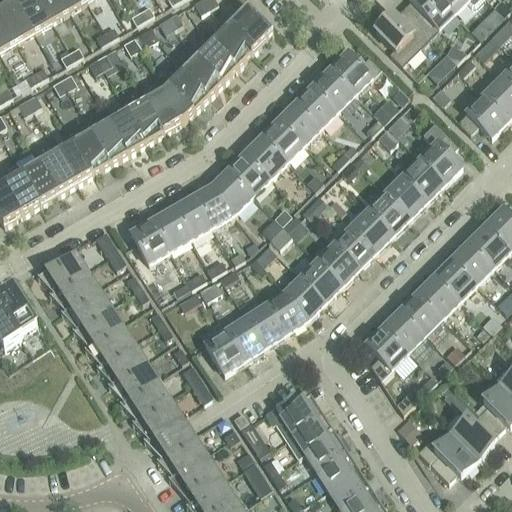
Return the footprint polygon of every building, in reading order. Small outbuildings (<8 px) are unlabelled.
[(53,28),(36,0),(24,0),(16,5),(35,38),(53,28)] [(70,18),(60,0),(36,0),(53,28),(70,18)] [(88,8),(83,0),(60,0),(70,18),(88,8)] [(182,5),(179,0),(171,0),(168,2),(173,11),(182,5)] [(211,0),(204,4),(211,16),(220,11),(213,0),(211,0)] [(432,45),(456,21),(434,0),(416,0),(410,6),(411,8),(403,16),(432,45)] [(471,13),(476,13),(486,3),(482,0),(434,0),(456,21),(467,10),(471,13)] [(211,16),(204,4),(195,9),(202,21),(211,16)] [(35,38),(16,5),(0,14),(0,18),(17,48),(35,38)] [(501,6),(495,12),(505,22),(511,15),(501,6)] [(141,18),(146,26),(155,21),(150,13),(141,18)] [(228,36),(253,61),(274,40),(250,15),(228,36)] [(432,45),(403,16),(395,23),(394,22),(377,39),(395,56),(391,60),(404,73),(432,45)] [(0,58),(17,48),(0,18),(0,58)] [(146,26),(141,18),(132,23),(137,32),(146,26)] [(169,24),(175,36),(184,31),(178,19),(169,24)] [(175,36),(169,24),(160,30),(167,41),(175,36)] [(511,28),(509,26),(492,43),(501,52),(511,40),(511,28)] [(472,38),(481,47),(490,37),(481,28),(472,38)] [(106,38),(111,47),(120,42),(115,33),(106,38)] [(214,50),(238,75),(253,61),(228,36),(214,50)] [(111,47),(106,38),(97,43),(102,52),(111,47)] [(133,45),(140,56),(149,51),(142,40),(133,45)] [(238,75),(214,50),(207,43),(192,57),(224,90),(238,75)] [(140,56),(133,45),(125,50),(131,62),(140,56)] [(70,58),(76,67),(84,62),(79,53),(70,58)] [(482,54),(476,60),(484,68),(490,62),(482,54)] [(460,56),(451,64),(457,69),(458,70),(466,62),(460,56)] [(224,90),(192,57),(177,72),(209,104),(224,90)] [(76,67),(70,58),(62,64),(67,72),(76,67)] [(353,62),(349,58),(331,76),(356,101),(382,76),(370,63),(361,71),(353,63),(353,62)] [(98,65),(105,77),(114,72),(107,60),(98,65)] [(105,77),(98,65),(89,71),(96,82),(105,77)] [(470,66),(458,78),(463,83),(476,71),(470,66)] [(177,72),(163,86),(170,93),(195,118),(209,104),(177,72)] [(35,79),(40,88),(49,82),(44,74),(35,79)] [(511,96),(511,75),(501,86),(511,96)] [(331,76),(314,93),(339,118),(356,101),(331,76)] [(40,88),(35,79),(26,84),(31,93),(40,88)] [(63,86),(69,97),(78,92),(72,81),(63,86)] [(69,97),(63,86),(54,91),(61,102),(69,97)] [(510,128),(511,126),(511,96),(501,86),(484,103),(510,128)] [(164,99),(147,109),(164,140),(185,128),(195,118),(170,93),(164,99)] [(314,93),(296,110),(322,135),(339,118),(314,93)] [(0,99),(5,108),(14,103),(9,94),(0,99)] [(451,105),(442,95),(434,102),(444,112),(451,105)] [(27,106),(34,118),(43,113),(36,101),(27,106)] [(164,140),(147,109),(142,101),(124,111),(147,150),(164,140)] [(510,128),(484,103),(458,129),(471,141),(480,133),(488,142),(492,146),(510,128)] [(389,105),(375,119),(385,129),(399,115),(389,105)] [(34,118),(27,106),(19,111),(25,123),(34,118)] [(414,108),(405,118),(414,127),(423,119),(424,118),(414,108)] [(305,152),(322,135),(296,110),(279,126),(305,152)] [(147,150),(124,111),(106,121),(129,160),(147,150)] [(129,160),(106,121),(89,131),(111,170),(129,160)] [(379,125),(367,136),(372,142),(384,130),(379,125)] [(288,169),(305,152),(279,126),(262,143),(288,169)] [(89,131),(71,141),(76,150),(94,181),(111,170),(89,131)] [(388,134),(379,143),(390,154),(399,146),(388,134)] [(421,166),(446,192),(464,174),(460,170),(460,171),(451,162),(459,153),(446,141),(421,166)] [(262,143),(245,160),(271,186),(288,169),(262,143)] [(58,160),(76,191),(94,181),(76,150),(58,160)] [(352,151),(345,158),(350,163),(357,156),(358,156),(352,150),(352,151)] [(53,152),(36,162),(41,171),(58,201),(76,191),(58,160),(53,152)] [(345,158),(333,170),(338,175),(350,163),(345,158)] [(254,202),(271,186),(245,160),(228,177),(254,202)] [(369,170),(360,162),(355,167),(363,176),(369,170)] [(429,209),(446,192),(421,166),(404,183),(429,209)] [(354,167),(342,179),(347,185),(360,173),(354,167)] [(23,181),(41,211),(58,201),(41,171),(23,181)] [(18,172),(0,182),(5,191),(23,222),(41,211),(23,181),(18,172)] [(228,177),(213,192),(234,221),(254,202),(228,177)] [(324,189),(315,180),(307,189),(316,197),(324,189)] [(404,183),(386,200),(412,226),(429,209),(404,183)] [(23,222),(5,191),(0,194),(0,224),(5,232),(23,222)] [(213,192),(194,202),(212,234),(234,221),(213,192)] [(395,243),(412,226),(386,200),(370,217),(395,243)] [(194,202),(173,215),(191,246),(212,234),(194,202)] [(336,206),(331,211),(341,222),(346,217),(336,206)] [(310,212),(303,218),(312,227),(318,220),(310,212)] [(173,215),(153,227),(171,258),(191,246),(173,215)] [(508,219),(504,215),(486,232),(511,258),(511,223),(508,219)] [(285,216),(276,224),(283,232),(292,223),(285,216)] [(370,217),(352,234),(378,260),(395,243),(370,217)] [(301,226),(296,220),(292,223),(283,232),(289,238),(301,226)] [(274,224),(262,236),(271,244),(282,233),(274,224)] [(149,271),(171,258),(153,227),(131,239),(134,244),(149,271)] [(486,232),(469,249),(495,275),(511,258),(486,232)] [(283,233),(271,244),(280,253),(291,242),(283,233)] [(361,277),(378,260),(352,234),(335,251),(361,277)] [(107,260),(117,254),(107,238),(96,245),(107,260)] [(469,249),(452,266),(478,292),(495,275),(469,249)] [(335,251),(318,268),(344,294),(361,277),(335,251)] [(269,252),(261,260),(269,268),(277,261),(269,252)] [(117,254),(107,260),(117,276),(127,270),(117,254)] [(242,257),(231,263),(235,270),(246,264),(242,257)] [(50,302),(89,277),(76,258),(38,283),(39,285),(40,284),(54,298),(49,301),(50,302)] [(257,264),(251,269),(262,282),(268,277),(257,264)] [(227,274),(222,265),(207,274),(212,283),(227,274)] [(461,309),(478,292),(452,266),(435,283),(461,309)] [(318,268),(301,285),(327,310),(344,294),(318,268)] [(236,275),(221,284),(225,291),(240,282),(236,275)] [(100,295),(89,277),(50,302),(51,303),(52,302),(65,316),(61,319),(62,320),(100,295)] [(207,286),(202,277),(187,285),(188,288),(192,294),(207,286)] [(294,278),(280,292),(286,300),(309,329),(327,310),(301,285),(294,278)] [(135,298),(142,294),(135,282),(128,287),(135,298)] [(444,326),(461,309),(435,283),(418,300),(444,326)] [(188,288),(173,296),(177,303),(192,294),(188,288)] [(201,297),(207,308),(222,299),(216,288),(201,297)] [(142,294),(135,298),(143,310),(150,306),(142,294)] [(112,313),(100,295),(62,320),(62,321),(64,320),(77,335),(73,337),(73,338),(112,313)] [(15,298),(0,307),(0,311),(22,345),(39,335),(15,298)] [(197,299),(180,309),(185,318),(202,308),(197,299)] [(286,300),(267,312),(287,343),(309,329),(286,300)] [(427,343),(444,326),(418,300),(401,317),(427,343)] [(503,305),(498,311),(506,320),(511,313),(511,308),(509,305),(503,305)] [(22,345),(0,311),(0,347),(5,356),(22,345)] [(267,356),(287,343),(267,312),(247,325),(267,356)] [(124,332),(112,313),(73,338),(74,339),(75,338),(89,353),(85,356),(85,357),(124,332)] [(410,360),(427,343),(401,317),(384,334),(410,360)] [(159,335),(166,331),(158,319),(151,323),(159,335)] [(493,322),(484,331),(493,340),(502,331),(493,322)] [(246,369),(267,356),(247,325),(227,338),(246,369)] [(166,331),(159,335),(166,347),(173,342),(166,331)] [(136,350),(124,332),(85,357),(86,358),(87,357),(101,371),(97,374),(97,375),(136,350)] [(383,387),(410,360),(384,334),(366,352),(369,355),(369,354),(379,364),(373,371),(383,387)] [(484,334),(477,340),(483,346),(490,340),(484,334)] [(225,383),(246,369),(227,338),(206,352),(222,377),(222,378),(225,383)] [(148,368),(136,350),(97,375),(98,376),(99,375),(113,389),(108,392),(109,393),(148,368)] [(458,353),(448,362),(456,370),(466,360),(458,353)] [(181,355),(174,360),(182,372),(189,367),(181,355)] [(447,366),(438,375),(445,381),(453,372),(447,366)] [(159,386),(148,368),(109,393),(110,394),(111,393),(124,408),(120,410),(121,411),(159,386)] [(193,395),(203,389),(193,373),(183,380),(193,395)] [(500,392),(511,404),(511,381),(501,393),(500,392)] [(438,388),(433,382),(421,394),(426,400),(438,388)] [(171,405),(159,386),(121,411),(121,412),(123,411),(136,426),(132,429),(133,430),(171,405)] [(203,389),(193,395),(204,411),(214,404),(203,389)] [(476,417),(480,421),(498,440),(510,428),(511,430),(511,404),(500,392),(499,393),(500,393),(476,417)] [(415,395),(399,411),(405,421),(423,403),(415,395)] [(273,432),(276,430),(288,447),(325,423),(324,422),(324,423),(312,404),(307,407),(301,398),(266,421),(273,432)] [(190,433),(171,405),(133,430),(133,431),(135,430),(148,444),(144,447),(145,449),(155,442),(169,433),(175,442),(181,451),(196,442),(190,433)] [(451,441),(450,441),(478,469),(487,461),(482,456),(498,440),(480,421),(476,417),(451,442),(451,441)] [(250,429),(244,419),(234,425),(240,434),(250,429)] [(299,465),(306,461),(336,441),(324,424),(325,423),(288,447),(299,465)] [(407,426),(398,435),(412,449),(422,439),(409,425),(407,426)] [(257,436),(252,429),(251,430),(242,436),(246,443),(257,436)] [(175,442),(169,433),(155,442),(160,450),(167,461),(157,467),(158,469),(159,468),(172,483),(169,485),(169,486),(208,461),(196,442),(181,451),(175,442)] [(235,436),(225,443),(231,453),(241,446),(235,436)] [(347,459),(336,441),(306,461),(318,479),(348,459),(348,458),(347,459)] [(461,478),(465,482),(478,469),(450,441),(450,442),(451,442),(441,452),(432,447),(431,446),(418,459),(449,490),(461,478)] [(249,458),(238,465),(244,475),(255,468),(249,458)] [(348,460),(348,459),(318,479),(329,497),(359,478),(348,460)] [(189,511),(226,488),(208,461),(169,486),(170,487),(171,486),(191,510),(186,511),(189,511)] [(272,483),(279,478),(271,466),(264,471),(272,483)] [(244,477),(250,486),(262,478),(256,469),(244,477)] [(22,476),(22,493),(33,493),(33,476),(22,476)] [(279,478),(272,483),(279,494),(287,490),(279,478)] [(329,497),(339,511),(345,511),(372,495),(371,495),(370,495),(359,478),(329,497)] [(240,511),(226,488),(189,511),(240,511)] [(345,511),(381,511),(371,496),(372,496),(372,495),(345,511)] [(290,511),(301,511),(295,502),(287,507),(290,511)]
